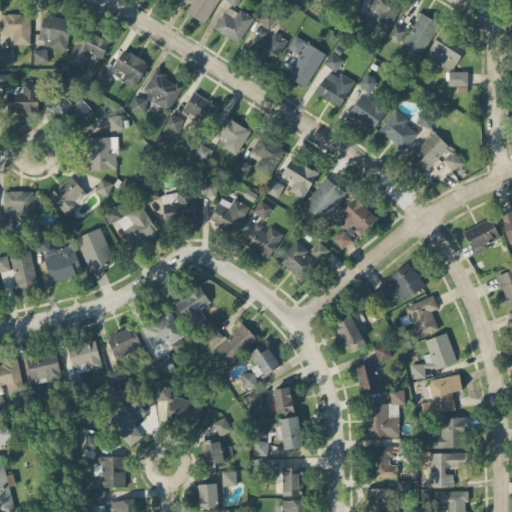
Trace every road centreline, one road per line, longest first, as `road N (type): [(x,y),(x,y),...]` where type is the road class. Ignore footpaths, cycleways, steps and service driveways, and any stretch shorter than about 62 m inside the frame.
road 1 (residential): [(108,0),(335,143),(420,220),(472,306),(488,357),(498,409),(499,511)]
road 2 (residential): [(346,492),(342,409),(325,360),(301,319),(247,269),(197,255),(112,300),(0,329)]
road 3 (residential): [(511,173),(420,220),(301,319)]
road 4 (residential): [(500,174),(490,28),(456,0)]
